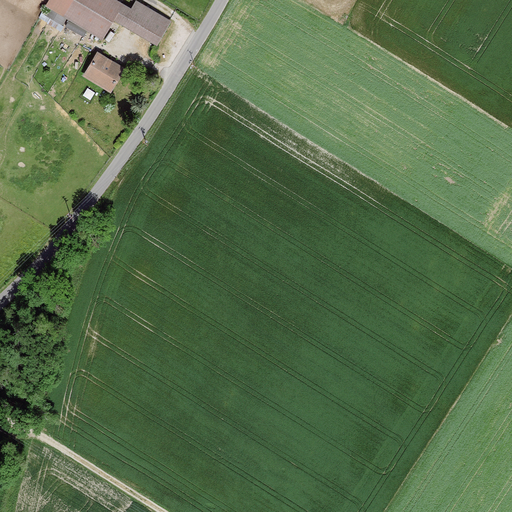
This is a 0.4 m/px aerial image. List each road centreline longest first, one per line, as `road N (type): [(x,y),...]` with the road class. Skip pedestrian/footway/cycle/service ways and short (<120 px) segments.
road 1 (tertiary): [(223,0),(108,177),(0,303)]
road 2 (track): [(161,511),(0,412)]
